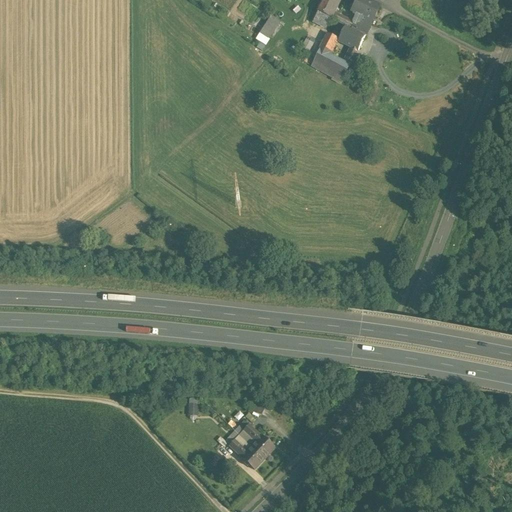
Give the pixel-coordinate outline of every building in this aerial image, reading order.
[(323,0),(317,13),(329,19),(332,13),(338,0),(323,0)] [(378,7),(362,0),(358,0),(354,8),(352,14),(362,19),(360,24),(361,24),(360,27),(357,32),(364,36),(378,7)] [(329,19),(317,13),(312,23),(319,26),(326,27),(331,20),(329,19)] [(353,24),(332,13),(329,19),(331,20),(357,32),(360,27),(353,24)] [(259,34),(268,40),(279,23),(270,17),(259,34)] [(363,37),(343,28),(337,40),(352,47),(357,49),(363,37)] [(335,38),(327,34),(322,43),(330,47),(331,48),(331,49),(335,38)] [(312,44),(305,41),(299,51),(307,55),(312,44)] [(342,65),(329,58),(330,55),(328,54),(331,49),(331,48),(330,47),(322,43),(310,67),(332,78),(331,80),(340,85),(348,68),(342,65)] [(357,49),(352,47),(342,65),(348,68),(353,57),(357,49)] [(353,57),(348,68),(355,71),(360,60),(353,57)] [(189,416),(198,416),(199,399),(190,398),(189,416)] [(244,422),(235,433),(239,436),(243,431),(248,426),(244,422)] [(262,438),(248,426),(243,431),(257,443),(262,438)] [(235,433),(225,443),(229,446),(234,441),(239,436),(235,433)] [(257,443),(252,448),(264,460),(275,448),(262,437),(262,438),(257,443)] [(247,453),(234,441),(229,446),(229,447),(242,459),(247,453)] [(264,460),(252,448),(247,453),(242,459),(242,460),(254,471),(264,460)]
